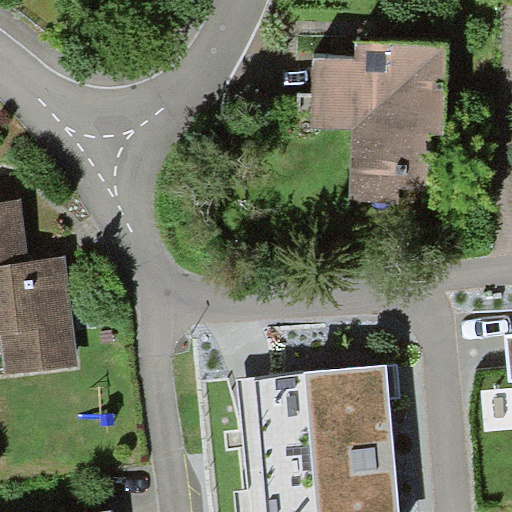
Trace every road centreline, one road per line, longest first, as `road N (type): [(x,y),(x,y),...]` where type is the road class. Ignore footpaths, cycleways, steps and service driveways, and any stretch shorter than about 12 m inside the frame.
road 1 (residential): [(153,308),(511,271)]
road 2 (residential): [(104,162),(191,83),(242,0)]
road 3 (residential): [(173,511),(153,308)]
road 4 (residential): [(153,308),(135,233),(104,162)]
road 5 (residential): [(104,162),(0,68)]
